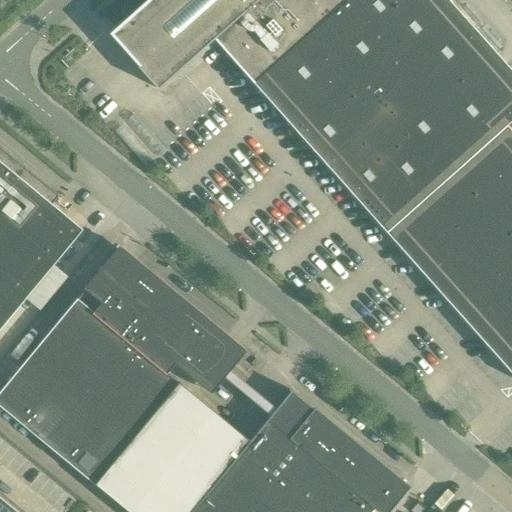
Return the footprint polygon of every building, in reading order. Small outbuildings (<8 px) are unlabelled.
[(131,15),(121,24),(109,35),(157,89),(214,39),(511,373),(511,131),(507,125),(511,120),(511,71),(448,0),(148,0),(131,15)] [(0,329),(83,229),(52,204),(59,195),(0,146),(0,329)] [(84,289),(101,303),(93,312),(77,299),(0,391),(0,406),(94,484),(175,386),(178,382),(167,373),(174,364),(209,392),(223,375),(225,378),(226,378),(227,379),(229,380),(231,380),(232,379),(234,378),(235,377),(236,376),(236,375),(236,374),(236,372),(236,371),(235,369),(234,368),(233,368),(230,367),(241,353),(222,338),(159,285),(159,284),(159,283),(159,282),(159,281),(159,280),(158,279),(156,278),(155,278),(154,278),(153,278),(152,279),(116,250),(84,289)] [(262,364),(256,358),(251,364),(257,369),(262,364)] [(199,405),(175,386),(94,484),(128,511),(190,511),(247,444),(199,405)] [(388,511),(408,488),(399,480),(289,389),(288,390),(290,392),(247,444),(190,511),(369,511),(373,508),(377,511),(388,511)] [(0,511),(19,511),(0,496),(0,511)] [(419,502),(411,511),(412,511),(422,511),(426,508),(419,502)]
